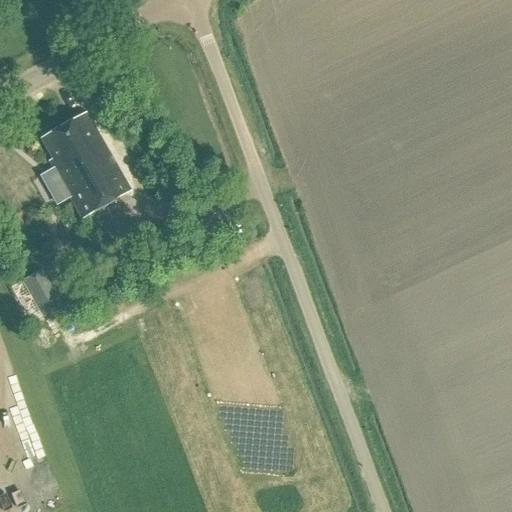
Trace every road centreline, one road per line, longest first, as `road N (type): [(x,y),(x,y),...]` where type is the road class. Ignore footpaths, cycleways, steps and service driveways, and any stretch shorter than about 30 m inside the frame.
road 1 (unclassified): [(384,511),(191,0)]
road 2 (track): [(280,234),(206,280),(244,392)]
road 3 (tertiary): [(172,0),(0,98)]
